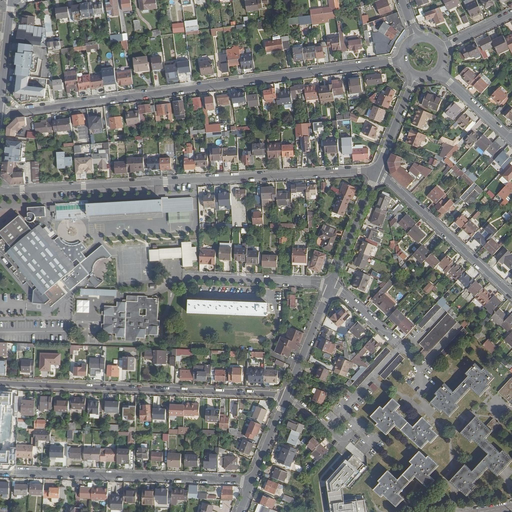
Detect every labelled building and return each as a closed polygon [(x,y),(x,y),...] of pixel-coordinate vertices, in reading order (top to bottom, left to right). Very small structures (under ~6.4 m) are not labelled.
[(117,0),(112,0),(110,0),(110,3),(106,3),(107,5),(106,5),(107,12),(108,12),(108,13),(112,12),(112,16),(120,15),(117,0)] [(121,0),(123,11),(132,10),(130,0),(121,0)] [(155,0),(144,0),(146,10),(157,8),(155,0)] [(257,0),(254,0),(246,1),(247,12),(259,10),(259,9),(257,0)] [(267,0),(257,0),(259,9),(263,8),(262,3),(268,2),(267,0)] [(336,12),(335,3),(334,0),(328,0),(329,7),(323,8),(323,9),(324,14),(332,13),(336,12)] [(392,11),(387,0),(380,0),(375,2),(380,16),(392,11)] [(458,0),(443,0),(446,6),(448,10),(461,3),(458,0)] [(482,10),(476,0),(475,0),(466,5),(472,17),(477,15),(476,13),(482,10)] [(85,4),(80,5),(82,18),(95,16),(94,15),(93,4),(93,2),(88,3),(85,3),(85,4)] [(102,3),(93,4),(94,15),(104,14),(102,3)] [(72,9),(68,9),(69,18),(70,22),(82,20),(82,18),(80,5),(73,6),(72,9)] [(60,8),(56,9),(57,19),(69,18),(68,9),(68,8),(61,8),(60,9),(60,8)] [(437,24),(445,21),(441,10),(440,8),(425,13),(428,20),(434,17),(437,24)] [(332,13),(324,14),(324,19),(324,20),(325,23),(329,23),(329,19),(337,18),(337,17),(336,12),(332,13)] [(396,42),(399,44),(407,32),(405,30),(399,13),(398,13),(369,23),(370,27),(372,26),(374,33),(373,33),(374,44),(376,43),(377,56),(391,54),(396,42)] [(313,15),(311,15),(312,21),(313,25),(325,23),(324,20),(324,19),(324,14),(313,15)] [(35,17),(22,16),(21,25),(45,28),(45,24),(42,24),(42,25),(35,24),(35,17)] [(298,17),(286,19),(287,25),(287,26),(299,24),(298,17)] [(188,22),(185,23),(186,32),(199,31),(198,25),(188,27),(188,22)] [(184,23),(173,24),(174,33),(185,32),(184,23)] [(341,50),(342,52),(347,51),(346,43),(344,43),(343,39),(344,39),(343,31),(342,31),(341,23),(339,24),(338,24),(339,36),(341,50)] [(26,31),(18,30),(16,43),(20,44),(21,44),(33,45),(48,47),(47,43),(47,39),(33,37),(29,37),(29,35),(25,34),(26,33),(26,31)] [(283,50),(290,49),(288,36),(281,37),(281,39),(265,42),(266,52),(283,50)] [(339,36),(327,38),(328,42),(328,46),(328,47),(333,46),(333,51),(341,50),(339,36)] [(500,41),(493,44),(494,46),(498,54),(510,49),(507,42),(506,40),(505,39),(503,36),(498,38),(500,41)] [(86,46),(98,44),(98,41),(92,42),(88,43),(87,37),(85,38),(86,46)] [(479,42),(482,47),(479,48),(482,54),(484,53),(484,51),(494,46),(493,44),(490,37),(479,42)] [(362,49),(360,38),(348,39),(350,51),(362,49)] [(54,42),(47,43),(48,47),(48,51),(58,49),(61,49),(60,46),(60,41),(54,42)] [(170,41),(162,42),(167,80),(179,78),(177,64),(175,64),(173,55),(176,55),(175,46),(174,47),(171,47),(170,41)] [(33,45),(21,44),(20,44),(16,75),(17,75),(29,77),(33,45)] [(99,52),(98,44),(86,46),(86,49),(87,53),(91,52),(91,50),(96,49),(96,52),(99,52)] [(471,57),(472,58),(482,54),(479,48),(477,44),(462,51),(465,58),(466,59),(471,57)] [(227,50),(229,65),(241,63),(240,56),(239,46),(235,46),(235,47),(234,47),(234,49),(227,50)] [(306,48),(307,59),(317,58),(316,52),(316,48),(315,47),(306,48)] [(293,49),(295,61),(304,59),(303,48),(293,49)] [(56,61),(60,61),(58,49),(48,51),(49,55),(52,54),(53,65),(57,64),(56,61)] [(222,68),(222,73),(230,72),(229,65),(227,50),(223,51),(224,54),(220,55),(221,64),(219,65),(220,68),(222,68)] [(465,58),(462,51),(457,54),(461,61),(465,58)] [(241,63),(242,69),(246,68),(250,68),(250,69),(255,68),(253,53),(240,55),(240,56),(241,63)] [(148,70),(147,57),(134,59),(136,72),(148,70)] [(162,57),(151,58),(153,70),(163,68),(162,57)] [(213,74),(212,60),(200,62),(202,75),(213,74)] [(463,76),(466,79),(468,81),(467,82),(470,85),(471,84),(478,76),(470,69),(469,69),(466,67),(460,73),(463,76)] [(102,70),(103,75),(104,84),(112,83),(112,84),(116,83),(114,68),(102,70)] [(64,72),(65,77),(67,93),(70,92),(70,89),(75,88),(75,92),(79,91),(77,78),(77,75),(76,71),(64,72)] [(133,82),(132,73),(118,74),(119,84),(133,82)] [(383,83),(381,74),(367,76),(368,85),(383,83)] [(83,77),(77,78),(79,91),(85,90),(85,89),(92,88),(90,77),(90,75),(83,76),(83,77)] [(103,75),(90,77),(92,88),(92,90),(95,89),(95,88),(104,87),(104,84),(103,75)] [(474,87),(475,86),(482,93),(489,85),(481,78),(482,77),(479,75),(478,76),(471,84),(474,87)] [(363,92),(361,79),(349,80),(351,94),(363,92)] [(41,96),(43,82),(27,80),(26,89),(35,91),(35,96),(41,96)] [(62,80),(53,81),(54,91),(63,90),(62,80)] [(339,83),(332,83),(333,86),(334,94),(334,95),(343,94),(342,82),(339,83)] [(300,93),(305,92),(305,88),(304,85),(295,86),(296,94),(300,93)] [(305,88),(305,92),(305,94),(306,99),(313,99),(313,97),(320,97),(319,87),(318,86),(305,88)] [(320,97),(320,99),(334,97),(334,95),(334,94),(333,86),(319,87),(320,97)] [(264,91),(265,100),(276,98),(275,89),(270,90),(264,91)] [(384,96),(381,94),(376,104),(388,108),(395,92),(388,89),(384,96)] [(491,97),(500,105),(501,103),(507,97),(507,96),(499,89),(491,97)] [(246,93),(232,94),(233,102),(236,102),(236,103),(247,102),(246,93)] [(276,98),(277,105),(292,103),(291,93),(287,94),(283,94),(280,95),(276,96),(276,98)] [(437,111),(441,99),(427,93),(422,105),(437,111)] [(220,96),(217,96),(218,105),(223,104),(223,106),(225,105),(229,105),(228,95),(225,95),(225,96),(221,97),(220,96)] [(258,95),(247,96),(249,107),(259,106),(258,95)] [(214,97),(202,98),(206,129),(206,133),(221,132),(220,124),(209,125),(207,111),(215,110),(214,97)] [(202,107),(200,98),(192,99),(194,110),(198,110),(197,108),(202,107)] [(173,103),(176,120),(185,118),(183,101),(173,103)] [(454,120),(462,110),(454,103),(445,112),(454,120)] [(150,104),(138,106),(139,112),(139,114),(143,114),(155,112),(154,105),(151,106),(150,104)] [(155,112),(156,116),(156,122),(161,121),(160,116),(168,115),(169,120),(173,120),(170,104),(157,106),(158,111),(155,112)] [(511,120),(511,108),(510,106),(503,114),(508,119),(509,118),(511,120)] [(381,122),(385,111),(374,107),(369,118),(381,122)] [(500,107),(495,113),(498,115),(503,110),(502,109),(503,108),(501,107),(501,108),(500,107)] [(335,108),(326,109),(327,117),(325,117),(325,121),(327,121),(336,120),(335,108)] [(427,118),(428,114),(417,111),(416,115),(414,125),(424,128),(427,118)] [(139,112),(126,114),(127,125),(140,123),(139,114),(139,112)] [(473,121),(465,113),(456,122),(457,123),(465,130),(473,121)] [(85,125),(83,115),(73,116),(74,126),(85,125)] [(87,116),(87,129),(102,129),(102,116),(87,116)] [(25,117),(18,118),(8,128),(7,136),(11,137),(15,137),(16,132),(17,133),(22,128),(21,127),(26,126),(25,117)] [(122,128),(121,117),(110,119),(112,129),(122,128)] [(53,121),(54,132),(69,131),(72,130),(70,120),(62,121),(62,120),(53,121)] [(41,123),(35,124),(36,133),(36,134),(48,133),(52,133),(51,122),(47,123),(47,122),(41,123)] [(314,123),(314,126),(314,132),(319,132),(319,135),(324,134),(323,122),(319,122),(316,123),(314,123)] [(451,131),(457,123),(456,122),(449,129),(451,131)] [(190,124),(190,129),(191,135),(194,134),(206,133),(206,129),(193,130),(193,128),(193,124),(190,124)] [(307,124),(295,125),(296,137),(303,136),(303,137),(308,136),(307,127),(307,124)] [(378,128),(368,124),(363,135),(375,139),(376,136),(375,135),(378,128)] [(252,129),(237,130),(237,138),(243,137),(243,133),(252,132),(252,129)] [(408,136),(410,136),(408,143),(419,148),(422,141),(423,141),(425,135),(411,129),(408,136)] [(468,144),(470,142),(474,145),(475,143),(481,138),(474,132),(474,131),(472,129),(463,138),(465,141),(468,144)] [(481,138),(475,143),(485,152),(486,150),(493,144),(483,135),(481,137),(481,138)] [(303,137),(301,137),(302,145),(303,152),(309,151),(310,149),(308,136),(303,137)] [(340,154),(351,154),(351,137),(340,137),(340,154)] [(446,138),(444,143),(455,147),(456,146),(457,144),(459,142),(457,140),(454,142),(446,138)] [(338,140),(324,140),(324,147),(325,153),(339,152),(338,140)] [(493,156),(489,160),(492,163),(498,156),(495,154),(500,149),(501,147),(495,141),(493,144),(486,150),(493,156)] [(449,153),(455,147),(444,143),(443,142),(442,146),(443,147),(440,156),(444,158),(446,156),(449,153)] [(99,154),(92,154),(93,157),(93,164),(100,164),(100,170),(106,170),(106,164),(107,163),(106,154),(110,154),(109,143),(103,143),(104,150),(105,150),(106,154),(99,154)] [(185,160),(186,170),(196,169),(195,167),(195,156),(195,153),(193,153),(192,147),(191,143),(187,144),(187,147),(187,154),(185,154),(185,160)] [(82,145),(74,146),(74,153),(81,153),(81,152),(87,152),(87,148),(92,148),(92,144),(82,145)] [(264,144),(253,145),(253,152),(253,156),(265,155),(264,144)] [(282,144),(267,145),(268,159),(279,158),(278,155),(283,155),(282,146),(282,144)] [(460,147),(457,144),(456,146),(455,147),(449,153),(446,156),(447,157),(449,159),(460,147)] [(292,146),(282,146),(283,155),(283,157),(293,156),(292,146)] [(228,148),(222,148),(222,149),(223,160),(223,162),(231,162),(231,163),(238,163),(239,163),(238,149),(228,150),(228,148)] [(364,149),(353,149),(353,160),(369,159),(368,148),(364,149)] [(210,150),(211,161),(223,160),(222,149),(210,150)] [(64,152),(56,153),(58,169),(66,169),(65,167),(72,166),(71,157),(65,158),(64,152)] [(245,162),(245,165),(254,164),(253,156),(253,152),(249,152),(249,156),(243,157),(243,162),(245,162)] [(392,154),(388,162),(390,168),(401,166),(399,157),(392,154)] [(207,155),(195,156),(195,167),(200,167),(200,166),(208,165),(207,155)] [(434,159),(431,158),(427,168),(433,170),(438,164),(442,161),(444,158),(440,156),(438,155),(436,155),(434,159)] [(93,157),(75,158),(76,174),(83,174),(83,170),(86,170),(87,173),(93,173),(93,157)] [(127,158),(127,162),(128,172),(134,172),(134,169),(144,169),(144,161),(144,157),(127,158)] [(447,157),(444,161),(448,165),(452,168),(455,165),(449,159),(447,157)] [(171,158),(160,159),(161,170),(171,170),(171,158)] [(17,162),(3,163),(2,176),(11,185),(25,184),(24,170),(16,170),(17,162)] [(115,163),(115,174),(128,173),(127,162),(115,163)] [(427,168),(414,163),(411,167),(412,167),(420,173),(423,176),(427,168)] [(452,168),(448,165),(446,167),(447,168),(443,173),(445,176),(449,171),(452,168)] [(452,168),(449,171),(458,180),(461,177),(465,174),(461,170),(455,165),(452,168)] [(508,172),(500,165),(493,173),(501,180),(508,172)] [(390,168),(391,174),(407,189),(415,180),(401,166),(390,168)] [(412,167),(410,170),(417,176),(420,173),(412,167)] [(467,171),(465,174),(474,182),(477,179),(467,171)] [(465,174),(461,177),(471,186),(474,182),(465,174)] [(477,192),(467,203),(470,206),(478,198),(484,191),(474,182),(471,186),(455,203),(456,205),(458,203),(459,203),(462,199),(464,200),(475,189),(477,192)] [(498,194),(504,200),(499,205),(501,207),(502,208),(511,198),(511,183),(510,182),(498,194)] [(344,183),(341,191),(339,195),(340,195),(350,199),(352,200),(354,196),(353,195),(354,192),(356,188),(344,183)] [(306,187),(306,184),(296,184),(296,185),(291,185),(292,191),(292,193),(297,192),(306,191),(306,187)] [(310,187),(306,187),(306,191),(306,192),(307,197),(310,197),(310,195),(317,195),(316,185),(310,186),(310,187)] [(272,187),(261,188),(262,195),(262,199),(273,199),(273,200),(277,200),(277,195),(277,194),(276,189),(272,189),(272,187)] [(437,187),(428,196),(436,204),(442,197),(445,194),(437,187)] [(236,190),(236,198),(246,198),(246,190),(236,190)] [(489,190),(486,193),(491,198),(494,195),(489,190)] [(231,206),(230,193),(226,193),(222,193),(222,194),(219,194),(219,195),(215,195),(215,209),(216,210),(219,210),(219,206),(231,206)] [(292,205),(292,193),(283,194),(277,194),(277,195),(277,200),(277,205),(292,205)] [(386,211),(391,198),(389,198),(390,195),(384,193),(383,195),(381,195),(376,207),(377,208),(386,211)] [(215,209),(215,195),(211,196),(210,194),(208,194),(207,196),(203,196),(204,208),(212,207),(212,209),(215,209)] [(333,212),(343,217),(345,212),(344,211),(346,208),(347,208),(350,199),(340,195),(333,212)] [(194,212),(193,197),(162,199),(162,200),(87,205),(87,204),(56,206),(56,212),(53,212),(53,218),(57,217),(57,220),(88,218),(87,216),(163,212),(163,214),(169,213),(169,217),(170,224),(190,222),(189,212),(194,212)] [(444,215),(454,203),(450,200),(446,204),(442,201),(436,207),(441,212),(437,217),(439,219),(444,215)] [(87,277),(96,288),(98,286),(102,283),(103,282),(101,282),(99,281),(98,280),(97,279),(96,278),(94,276),(94,274),(93,272),(93,270),(93,268),(93,267),(94,265),(95,264),(96,262),(97,261),(99,260),(101,259),(103,258),(104,258),(106,258),(107,258),(108,259),(111,256),(102,246),(86,258),(81,252),(84,251),(86,249),(81,243),(79,244),(78,245),(76,246),(74,246),(72,246),(70,246),(68,245),(67,245),(65,244),(63,243),(62,241),(60,239),(59,237),(53,241),(48,235),(38,223),(36,225),(33,222),(34,221),(35,220),(35,219),(35,217),(45,216),(44,206),(27,207),(28,214),(27,215),(26,216),(26,217),(26,219),(26,220),(27,221),(28,221),(29,222),(29,224),(28,225),(20,215),(0,231),(0,233),(3,238),(0,240),(0,250),(13,266),(10,269),(23,285),(27,282),(34,290),(33,296),(33,303),(38,303),(46,304),(47,303),(51,307),(66,294),(57,283),(61,280),(70,291),(87,277)] [(404,208),(401,206),(392,214),(397,215),(400,212),(404,208)] [(371,223),(381,227),(387,212),(386,211),(377,208),(371,223)] [(481,214),(478,211),(472,218),(475,220),(481,214)] [(397,215),(391,222),(391,227),(397,220),(398,221),(404,216),(400,212),(397,215)] [(253,213),(253,224),(263,224),(263,215),(262,215),(261,213),(253,213)] [(469,221),(462,214),(455,222),(462,228),(469,221)] [(415,226),(417,224),(414,222),(407,215),(399,223),(406,230),(405,231),(408,233),(415,226)] [(498,231),(507,222),(505,219),(495,230),(490,225),(485,230),(489,234),(485,238),(481,234),(478,232),(473,236),(473,237),(476,239),(476,240),(481,244),(482,243),(485,246),(492,238),(498,231)] [(467,232),(468,231),(473,236),(478,232),(480,230),(470,221),(469,221),(462,228),(467,232)] [(324,225),(322,230),(321,230),(319,237),(326,240),(323,248),(330,250),(336,236),(335,235),(337,230),(324,225)] [(419,244),(426,236),(415,226),(408,233),(419,244)] [(374,232),(370,230),(367,238),(369,239),(379,243),(380,244),(382,239),(377,237),(379,232),(375,230),(374,232)] [(485,246),(484,246),(494,255),(501,247),(499,245),(492,238),(485,246)] [(375,244),(378,245),(379,243),(369,239),(367,242),(363,250),(371,254),(375,244)] [(149,250),(150,262),(155,262),(160,261),(160,259),(182,258),(183,267),(193,267),(193,264),(196,263),(195,245),(192,245),(191,242),(181,243),(182,248),(149,250)] [(247,243),(247,249),(247,261),(247,264),(259,264),(259,252),(251,252),(251,243),(247,243)] [(431,254),(422,245),(413,255),(423,264),(426,260),(431,254)] [(231,260),(232,248),(220,248),(219,260),(231,260)] [(511,268),(511,254),(505,248),(495,257),(503,264),(504,263),(511,269),(511,268)] [(235,249),(235,261),(247,261),(247,249),(235,249)] [(308,250),(293,249),(293,263),(307,263),(308,250)] [(215,251),(200,250),(199,264),(205,264),(205,263),(215,263),(215,251)] [(320,272),(326,255),(316,251),(309,269),(320,272)] [(403,253),(401,251),(398,254),(400,256),(404,260),(407,256),(403,253)] [(356,265),(364,269),(369,256),(361,253),(359,258),(356,265)] [(431,254),(426,260),(435,268),(439,264),(440,262),(431,254)] [(445,270),(444,271),(447,274),(449,272),(455,265),(452,263),(453,262),(447,255),(440,262),(439,264),(445,270)] [(278,256),(263,256),(262,267),(277,267),(278,256)] [(457,264),(455,265),(449,272),(458,281),(459,280),(466,272),(467,271),(462,267),(462,268),(457,264)] [(398,268),(391,274),(394,276),(400,269),(398,268)] [(353,287),(365,292),(371,276),(359,271),(357,276),(353,287)] [(466,272),(459,280),(468,288),(475,281),(466,272)] [(382,288),(381,290),(372,299),(376,303),(377,302),(388,313),(396,304),(384,294),(385,293),(394,284),(390,280),(387,283),(382,288)] [(468,288),(468,289),(477,297),(484,289),(475,281),(468,288)] [(434,287),(430,282),(423,290),(428,294),(434,287)] [(295,300),(296,288),(292,288),(291,292),(287,292),(287,299),(283,299),(284,314),(286,314),(286,308),(295,308),(295,302),(297,302),(297,300),(295,300)] [(484,289),(477,297),(476,298),(485,306),(487,304),(495,296),(496,295),(492,292),(490,294),(485,289),(484,289)] [(104,328),(103,334),(116,334),(116,337),(121,338),(121,340),(125,340),(125,341),(136,341),(136,340),(140,341),(140,339),(146,339),(146,335),(154,336),(154,338),(158,338),(158,327),(159,327),(160,321),(157,321),(158,301),(156,301),(157,299),(147,298),(147,297),(137,296),(137,302),(127,301),(127,300),(123,300),(122,302),(117,302),(117,307),(105,306),(104,312),(102,312),(102,315),(104,316),(104,324),(102,324),(101,328),(104,328)] [(502,302),(495,296),(487,304),(494,310),(502,302)] [(76,300),(76,312),(88,313),(89,300),(76,300)] [(188,313),(266,317),(267,303),(189,300),(188,313)] [(437,304),(418,325),(419,325),(422,328),(441,308),(437,304)] [(485,306),(484,307),(491,314),(493,316),(497,312),(494,310),(487,304),(485,306)] [(450,307),(446,311),(456,320),(458,318),(453,314),(454,312),(453,312),(454,311),(450,307)] [(337,315),(336,314),(331,319),(339,327),(350,315),(343,309),(337,315)] [(397,309),(389,318),(399,326),(406,318),(397,309)] [(493,316),(492,317),(501,326),(502,325),(509,317),(500,309),(497,312),(493,316)] [(457,322),(448,314),(420,344),(425,349),(421,353),(424,357),(457,322)] [(511,314),(509,317),(502,325),(509,331),(511,327),(511,314)] [(406,318),(399,326),(408,334),(416,326),(406,318)] [(366,330),(357,322),(350,331),(358,338),(366,330)] [(281,336),(281,337),(297,343),(296,345),(298,346),(304,333),(290,328),(286,338),(281,336)] [(322,337),(330,340),(333,331),(326,328),(322,337)] [(468,332),(464,329),(434,361),(438,365),(468,332)] [(483,334),(479,331),(474,337),(477,340),(483,334)] [(289,358),(293,346),(298,348),(298,346),(296,345),(297,343),(281,337),(275,352),(289,358)] [(380,345),(373,338),(357,355),(351,362),(354,363),(355,363),(356,364),(368,350),(373,353),(380,345)] [(328,342),(322,339),(321,342),(317,341),(314,347),(327,352),(332,354),(335,345),(331,343),(328,342)] [(488,340),(483,345),(492,354),(497,348),(488,340)] [(71,345),(70,354),(74,354),(74,350),(79,350),(79,349),(83,349),(83,346),(71,345)] [(386,348),(349,389),(350,390),(353,393),(390,352),(386,348)] [(180,349),(176,349),(176,361),(180,361),(180,355),(194,355),(194,350),(180,349)] [(149,350),(149,354),(145,354),(145,358),(154,359),(154,364),(166,364),(166,351),(154,351),(154,350),(149,350)] [(50,370),(50,364),(52,364),(52,355),(41,354),(40,370),(50,370)] [(60,355),(52,355),(52,364),(60,364),(60,355)] [(404,359),(400,356),(381,376),(385,380),(404,359)] [(134,358),(123,357),(123,361),(123,368),(123,369),(134,370),(134,358)] [(91,359),(91,369),(105,369),(105,358),(101,358),(100,359),(91,359)] [(354,363),(340,358),(338,362),(336,361),(335,365),(337,365),(336,368),(348,373),(350,367),(352,368),(354,363)] [(511,367),(504,360),(501,363),(510,371),(511,368),(511,367)] [(30,373),(30,371),(34,371),(34,361),(23,361),(22,372),(30,373)] [(467,374),(470,376),(454,393),(445,385),(436,394),(438,396),(431,403),(441,411),(442,410),(450,416),(459,407),(456,404),(471,388),(480,396),(489,387),(487,385),(493,378),(484,369),(482,371),(476,364),(467,374)] [(74,375),(82,375),(83,365),(79,365),(79,369),(74,369),(74,375)] [(194,366),(194,371),(193,380),(197,380),(206,380),(207,377),(211,377),(211,370),(211,365),(205,365),(205,366),(194,366)] [(117,374),(118,366),(108,366),(108,376),(119,376),(119,374),(117,374)] [(316,378),(325,381),(330,371),(320,367),(316,378)] [(216,370),(216,381),(229,381),(229,371),(229,368),(226,368),(226,371),(216,370)] [(237,371),(229,371),(229,381),(242,382),(242,369),(237,369),(237,371)] [(254,382),(255,380),(264,380),(265,373),(265,370),(247,369),(247,374),(249,374),(249,377),(249,382),(254,382)] [(181,370),(181,380),(193,380),(194,371),(181,370)] [(265,370),(265,373),(264,380),(264,383),(273,383),(273,382),(278,382),(278,371),(265,370)] [(509,401),(511,398),(511,379),(511,380),(500,392),(509,401)] [(371,387),(376,392),(380,389),(374,383),(371,387)] [(11,412),(12,391),(0,390),(0,463),(15,464),(15,447),(8,446),(8,450),(0,449),(0,418),(1,406),(6,406),(5,412),(11,412)] [(323,392),(317,390),(316,394),(313,400),(322,404),(327,394),(325,393),(325,391),(324,391),(323,392)] [(44,411),(44,409),(52,410),(52,397),(41,397),(41,411),(44,411)] [(73,399),(72,409),(86,409),(86,399),(81,399),(73,399)] [(377,425),(387,434),(396,424),(422,448),(429,440),(431,442),(438,435),(431,429),(433,427),(423,418),(414,428),(395,411),(400,406),(393,399),(384,409),(381,407),(372,416),(379,423),(377,425)] [(22,401),(21,415),(35,415),(35,401),(22,401)] [(55,401),(55,411),(69,412),(69,402),(55,401)] [(99,414),(100,403),(89,402),(88,414),(90,414),(99,414)] [(119,413),(119,402),(105,402),(104,413),(119,413)] [(184,405),(184,406),(184,416),(195,416),(195,415),(199,415),(199,404),(195,404),(195,405),(188,405),(184,405)] [(151,411),(150,405),(143,406),(143,411),(141,411),(141,420),(151,420),(151,411)] [(123,408),(123,420),(136,421),(137,406),(130,406),(129,408),(123,408)] [(184,406),(170,406),(170,415),(175,415),(184,416),(184,406)] [(267,411),(257,407),(253,418),(263,422),(267,411)] [(153,409),(153,419),(166,420),(166,410),(162,409),(158,409),(153,409)] [(207,411),(207,421),(220,421),(220,415),(220,412),(207,411)] [(220,415),(220,421),(220,428),(225,428),(229,428),(230,418),(226,418),(227,415),(220,415)] [(489,467),(498,475),(508,465),(511,460),(511,459),(503,451),(501,454),(485,439),(498,424),(493,420),(487,427),(476,417),(462,433),(471,442),(474,439),(490,454),(473,472),(466,465),(451,481),(460,490),(461,489),(467,495),(476,486),(473,484),(489,467)] [(305,426),(290,420),(287,428),(293,430),(300,432),(301,433),(305,426)] [(45,421),(34,421),(34,429),(37,429),(37,427),(45,428),(45,421)] [(257,436),(261,425),(252,421),(247,432),(257,436)] [(238,428),(229,428),(229,432),(229,434),(234,436),(238,437),(238,428)] [(34,429),(34,434),(34,446),(38,446),(38,440),(51,440),(51,437),(51,430),(37,430),(37,429),(34,429)] [(300,432),(293,430),(288,443),(295,445),(297,438),(300,432)] [(301,442),(297,438),(295,445),(300,447),(305,442),(303,440),(301,442)] [(314,438),(307,445),(314,451),(321,444),(314,438)] [(240,451),(249,455),(253,444),(244,440),(240,451)] [(321,444),(314,451),(312,453),(319,460),(327,451),(328,450),(321,444)] [(34,446),(17,445),(16,456),(28,456),(28,458),(33,458),(34,446)] [(290,466),(297,450),(285,445),(278,461),(290,466)] [(64,448),(50,447),(50,459),(55,459),(55,457),(64,458),(64,448)] [(70,447),(67,447),(67,458),(81,458),(81,449),(70,448),(70,447)] [(204,462),(204,468),(218,468),(219,457),(219,447),(215,447),(215,462),(204,462)] [(148,457),(148,449),(147,449),(141,448),(138,448),(138,458),(144,458),(144,457),(148,457)] [(93,449),(84,449),(84,461),(88,461),(88,460),(92,460),(97,460),(97,461),(101,461),(101,449),(93,449)] [(118,450),(101,449),(101,461),(106,461),(106,459),(117,460),(118,450)] [(162,458),(163,450),(151,449),(151,458),(162,458)] [(130,450),(118,450),(117,460),(117,462),(122,462),(122,464),(130,464),(130,450)] [(329,453),(327,451),(319,460),(318,461),(320,463),(329,453)] [(420,452),(411,462),(414,464),(399,481),(388,472),(380,481),(381,483),(375,490),(382,496),(384,494),(397,506),(403,499),(398,494),(416,475),(428,487),(434,480),(429,476),(438,466),(429,457),(427,459),(420,452)] [(181,454),(168,454),(168,467),(181,467),(181,454)] [(199,456),(185,455),(185,466),(198,467),(199,456)] [(237,469),(237,458),(226,457),(225,469),(237,469)] [(328,488),(331,511),(366,511),(365,500),(357,502),(357,500),(345,502),(343,493),(349,492),(368,472),(354,459),(328,488)] [(284,482),(288,473),(276,468),(273,477),(284,482)] [(275,494),(279,484),(269,480),(267,484),(266,483),(265,486),(266,486),(265,490),(275,494)] [(9,483),(0,482),(0,493),(9,494),(9,483)] [(16,484),(15,494),(28,495),(28,485),(16,484)] [(31,484),(31,494),(44,495),(44,491),(44,485),(31,484)] [(189,485),(189,490),(188,498),(215,499),(215,497),(208,497),(208,494),(198,494),(198,485),(189,485)] [(233,486),(223,486),(222,500),(233,500),(233,486)] [(50,491),(44,491),(44,495),(43,502),(47,502),(48,497),(59,498),(60,488),(50,488),(50,491)] [(81,488),(80,498),(92,498),(92,489),(81,488)] [(100,488),(95,488),(95,499),(101,499),(101,500),(108,500),(108,495),(109,488),(103,488),(103,489),(100,489),(100,488)] [(184,489),(172,489),(172,491),(172,499),(188,500),(188,498),(189,490),(183,490),(184,489)] [(144,490),(143,504),(156,504),(156,491),(144,490)] [(172,499),(172,491),(168,491),(168,490),(156,490),(156,491),(156,504),(156,506),(159,506),(159,504),(168,504),(172,505),(172,499)] [(136,491),(124,491),(124,501),(136,502),(136,491)] [(121,510),(121,495),(109,495),(110,511),(121,510)] [(264,495),(260,504),(265,506),(272,509),(276,500),(273,499),(264,495)] [(294,499),(285,495),(283,500),(292,504),(294,499)]
